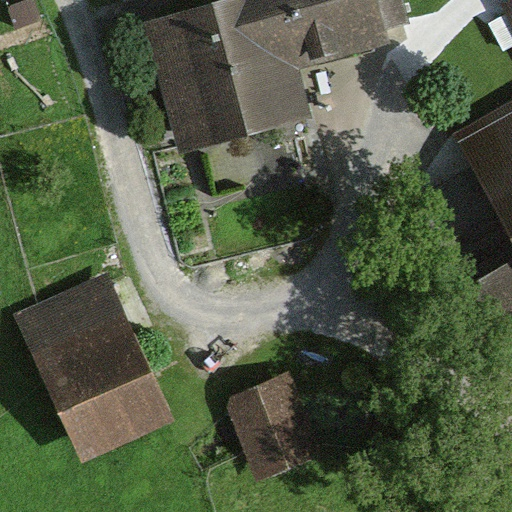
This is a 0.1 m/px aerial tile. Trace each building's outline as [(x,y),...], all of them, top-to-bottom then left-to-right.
[(150,0),(186,136),(308,105),(293,49),(307,45),(389,24),(382,0),(150,0)] [(511,17),(511,94),(459,125),(511,217),(511,0),(508,0),(504,3),(511,17)] [(209,152),(222,249),(318,236),(306,140),(209,152)] [(106,270),(17,311),(82,450),(171,409),(106,270)] [(227,393),(261,474),(323,448),(289,367),(227,393)]
